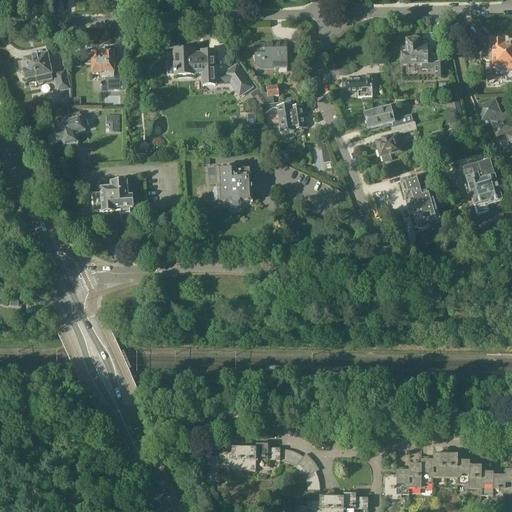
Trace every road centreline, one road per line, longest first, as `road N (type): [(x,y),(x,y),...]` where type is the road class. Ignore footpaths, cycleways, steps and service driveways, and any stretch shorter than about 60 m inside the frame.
road 1 (residential): [(327,14),(0,26)]
road 2 (residential): [(386,271),(322,102),(327,14)]
road 3 (residential): [(138,275),(202,267),(386,271)]
road 4 (primary): [(162,511),(62,285)]
road 5 (residential): [(511,9),(327,14)]
road 6 (residential): [(379,457),(397,442),(511,451)]
road 7 (primary): [(62,285),(6,162)]
road 8 (residential): [(386,271),(511,263)]
